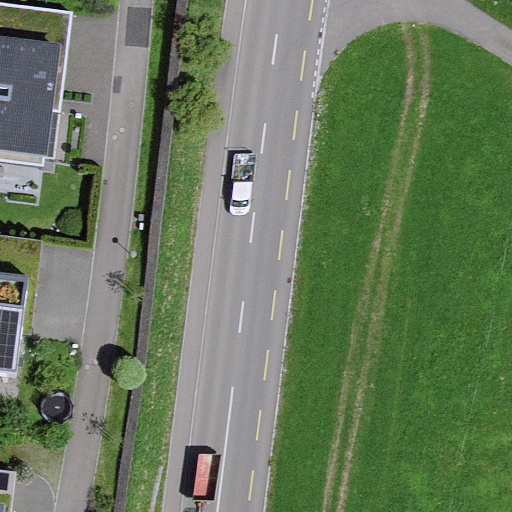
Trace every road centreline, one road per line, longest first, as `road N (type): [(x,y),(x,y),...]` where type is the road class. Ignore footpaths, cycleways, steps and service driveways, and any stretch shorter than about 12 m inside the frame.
road 1 (secondary): [(283,0),(215,511)]
road 2 (residential): [(73,511),(109,273),(133,0)]
road 3 (unknown): [(436,0),(379,511)]
